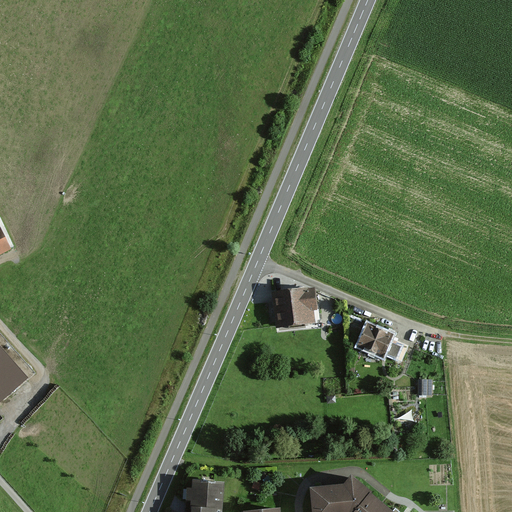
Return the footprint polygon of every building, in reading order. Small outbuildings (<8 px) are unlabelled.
[(0,222),(0,252),(11,248),(0,222)] [(312,290),(277,296),(282,329),(317,324),(312,290)] [(409,344),(371,327),(362,348),(399,365),(409,344)] [(0,405),(29,380),(26,377),(0,347),(0,405)] [(432,382),(420,382),(420,395),(431,395),(432,382)] [(364,511),(376,499),(353,478),(344,488),(312,490),(313,511),(364,511)] [(225,483),(197,483),(196,511),(186,511),(185,511),(215,511),(216,509),(224,509),(225,483)] [(392,511),(376,499),(364,511),(392,511)]
